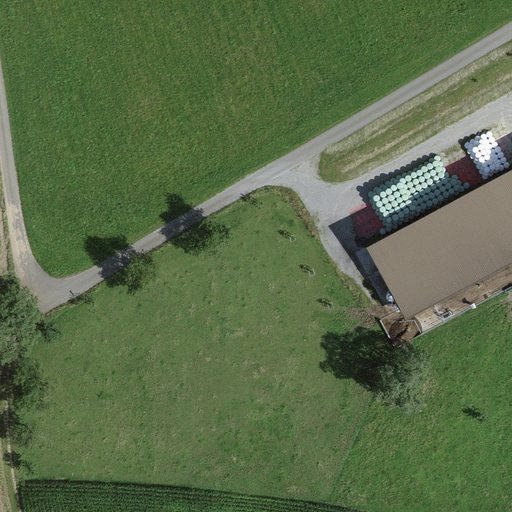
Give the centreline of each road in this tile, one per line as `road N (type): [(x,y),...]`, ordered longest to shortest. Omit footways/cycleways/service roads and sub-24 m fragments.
road 1 (unclassified): [(35,313),(511,32)]
road 2 (unclassified): [(35,313),(0,133)]
